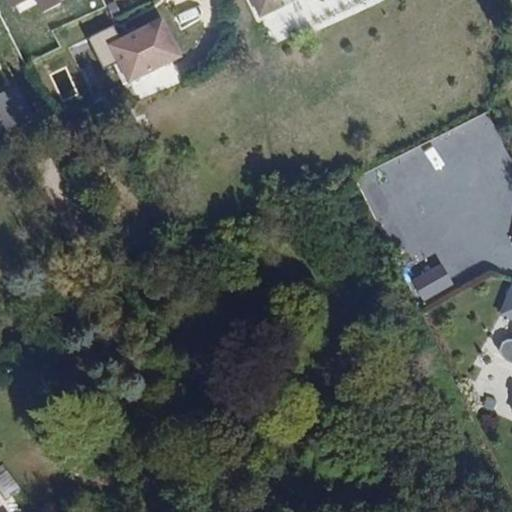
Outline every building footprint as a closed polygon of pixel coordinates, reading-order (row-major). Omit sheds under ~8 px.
[(264,0),(258,3),(264,16),(298,0),(264,0)] [(111,41),(130,83),(185,57),(166,16),(111,41)] [(0,113),(9,131),(35,117),(17,84),(0,93),(0,113)] [(226,274),(202,272),(199,290),(224,293),(226,274)] [(511,287),(502,314),(511,318),(511,287)] [(20,489),(7,471),(0,476),(0,491),(6,500),(20,489)]
